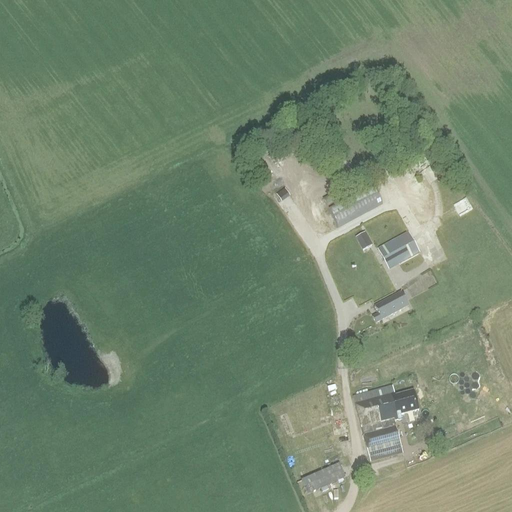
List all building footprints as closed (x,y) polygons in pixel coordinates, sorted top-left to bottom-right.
[(337,226),(382,203),(373,185),(328,208),(337,226)] [(285,201),(293,195),(288,188),(279,194),(285,201)] [(327,207),(337,201),(333,194),(323,200),(327,207)] [(461,216),(474,208),(468,197),(455,204),(461,216)] [(364,233),(356,238),(363,250),(371,246),(364,233)] [(408,233),(377,250),(389,271),(420,254),(408,233)] [(376,324),(408,307),(401,293),(374,307),(379,314),(372,318),(376,324)] [(400,416),(419,411),(414,392),(395,397),(393,387),(353,398),(370,463),(403,454),(394,422),(398,420),(398,421),(402,420),(400,416)] [(284,438),(290,435),(283,414),(276,416),(284,438)] [(436,435),(426,439),(428,444),(438,441),(436,435)] [(301,481),(307,495),(345,479),(339,465),(301,481)]
